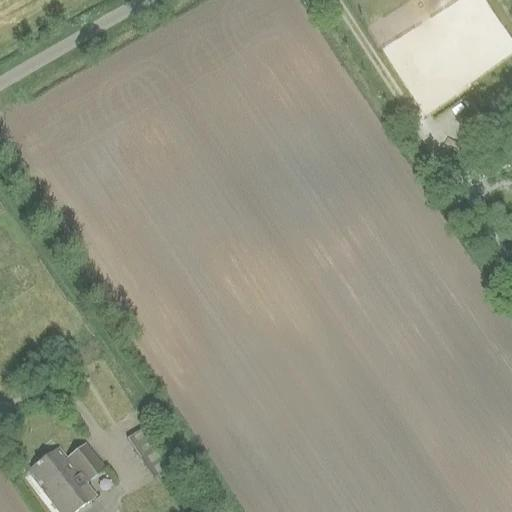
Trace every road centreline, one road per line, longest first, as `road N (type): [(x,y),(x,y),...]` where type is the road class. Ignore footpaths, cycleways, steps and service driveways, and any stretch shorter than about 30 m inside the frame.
road 1 (track): [(336,0),(437,152),(462,179),(511,192)]
road 2 (unclassified): [(0,83),(145,0)]
road 3 (track): [(0,409),(68,399),(111,454)]
